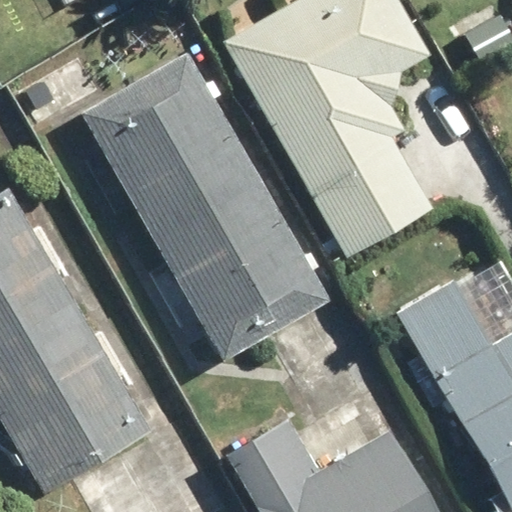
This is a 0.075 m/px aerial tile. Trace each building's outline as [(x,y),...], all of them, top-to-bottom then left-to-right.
[(396,0),(287,0),(217,40),(342,257),(431,207),(363,88),(426,51),(396,0)] [(78,50),(18,83),(42,127),(102,93),(78,50)] [(322,302),(180,53),(75,113),(217,361),(322,302)] [(144,427),(0,187),(0,428),(38,491),(144,427)] [(511,511),(511,326),(486,342),(449,278),(392,311),(507,511),(511,511)] [(429,511),(382,430),(313,469),(282,416),(219,452),(253,511),(429,511)]
